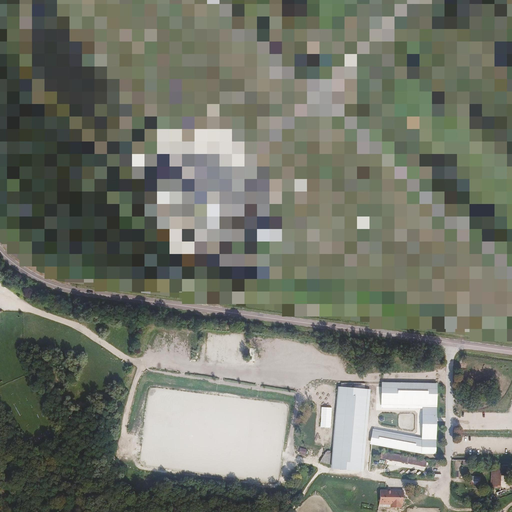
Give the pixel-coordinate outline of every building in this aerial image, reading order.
[(128,175),(136,167),(130,161),(123,170),(128,175)] [(150,195),(146,200),(174,226),(165,236),(168,239),(165,243),(185,261),(195,251),(176,233),(184,224),(209,248),(217,240),(211,234),(223,222),(160,164),(146,179),(151,183),(145,190),(150,195)] [(361,183),(367,176),(365,175),(362,172),(356,179),(361,183)] [(275,215),(253,240),(268,253),(290,228),(275,215)] [(381,383),(381,408),(422,409),(421,439),(373,430),(369,445),(421,455),(435,455),(437,384),(381,383)] [(341,386),(338,386),(331,470),(363,472),(370,389),(341,386)] [(332,408),(321,408),(320,427),(331,428),(332,408)] [(412,458),(384,452),(383,459),(426,467),(427,460),(426,460),(417,458),(412,458)] [(0,454),(0,456),(4,465),(10,463),(6,453),(0,454)] [(329,455),(325,455),(319,463),(328,464),(329,455)] [(504,474),(505,465),(490,465),(489,487),(498,487),(498,474),(504,474)] [(478,485),(478,482),(475,482),(476,477),(470,476),(470,479),(473,480),(473,484),(478,485)] [(403,505),(403,491),(380,490),(380,502),(390,502),(390,507),(401,507),(401,505),(403,505)]
